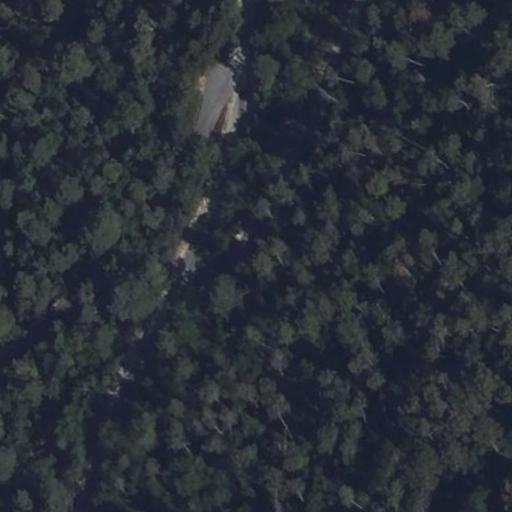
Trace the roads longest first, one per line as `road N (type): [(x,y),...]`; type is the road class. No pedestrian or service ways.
road 1 (unclassified): [(99,511),(193,296),(245,95),(252,0)]
road 2 (track): [(245,95),(207,100),(183,161),(136,230),(0,372)]
road 3 (track): [(193,296),(218,295),(322,110),(356,0)]
